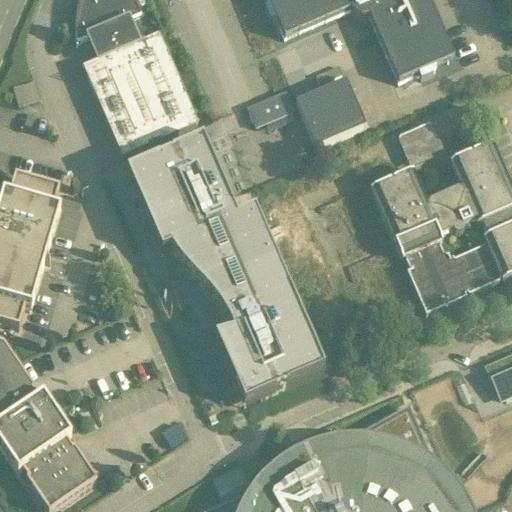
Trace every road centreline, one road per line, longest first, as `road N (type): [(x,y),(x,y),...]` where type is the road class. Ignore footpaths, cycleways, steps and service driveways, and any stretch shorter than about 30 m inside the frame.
road 1 (unclassified): [(202,454),(39,74),(38,34),(54,0)]
road 2 (unclassified): [(202,454),(511,322)]
